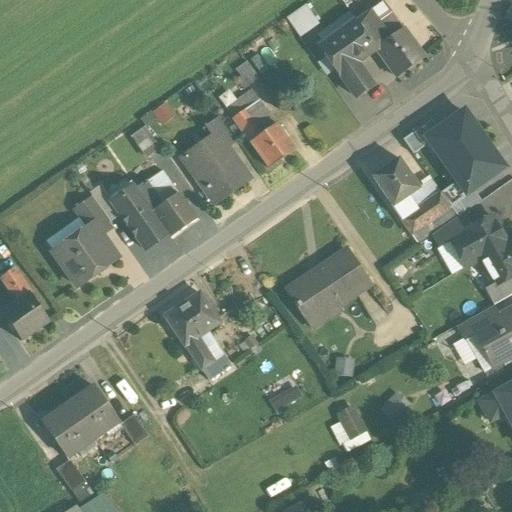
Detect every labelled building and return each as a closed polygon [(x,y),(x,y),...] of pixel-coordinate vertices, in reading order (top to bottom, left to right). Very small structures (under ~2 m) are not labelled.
[(384,3),(356,23),(365,34),(378,25),(392,15),(384,3)] [(288,16),(297,36),(318,26),(308,6),(288,16)] [(392,15),(378,25),(390,40),(404,31),(392,15)] [(365,34),(356,23),(321,48),(356,98),(358,97),(355,93),(367,84),(370,88),(372,87),(357,65),(365,57),(376,50),(365,34)] [(378,25),(365,34),(376,50),(390,40),(378,25)] [(390,40),(376,50),(397,79),(424,60),(404,31),(390,40)] [(248,63),(237,71),(242,78),(236,82),(243,92),(260,81),(248,63)] [(252,92),(225,110),(232,120),(232,119),(244,111),(245,112),(259,102),(252,92)] [(245,112),(244,111),(232,119),(232,120),(249,144),(261,135),(245,112)] [(458,184),(466,196),(504,171),(465,113),(438,131),(427,139),(431,144),(458,184)] [(235,143),(217,118),(204,128),(212,140),(216,137),(225,150),(235,143)] [(403,142),(413,156),(431,144),(427,139),(438,131),(432,122),(403,142)] [(261,135),(249,144),(267,170),(294,152),(275,125),(261,135)] [(157,152),(144,134),(135,141),(141,149),(148,158),(157,152)] [(212,140),(185,159),(182,155),(180,156),(215,206),(217,205),(215,202),(244,181),(247,184),(248,183),(225,150),(216,137),(212,140)] [(398,159),(373,178),(393,207),(407,197),(419,189),(398,159)] [(161,172),(150,180),(156,189),(167,181),(161,172)] [(167,181),(156,189),(150,180),(145,183),(161,206),(177,195),(167,181)] [(129,182),(109,197),(112,201),(110,203),(119,216),(143,250),(166,234),(151,213),(135,190),(133,187),(129,182)] [(161,206),(145,183),(135,190),(151,213),(161,206)] [(100,184),(88,193),(92,198),(109,223),(119,216),(110,203),(112,201),(109,197),(100,184)] [(466,196),(458,184),(441,195),(457,218),(465,213),(459,204),(465,199),(464,198),(466,196)] [(415,210),(402,219),(412,235),(428,224),(450,209),(439,194),(415,210)] [(161,206),(151,213),(166,234),(170,239),(195,221),(177,195),(161,206)] [(407,197),(393,207),(402,219),(415,210),(407,197)] [(92,198),(73,211),(85,229),(90,226),(99,238),(100,237),(112,228),(109,223),(92,198)] [(464,214),(431,237),(438,250),(450,243),(449,241),(472,229),(464,214)] [(491,218),(472,229),(449,241),(450,243),(465,268),(479,260),(506,245),(491,218)] [(428,224),(412,235),(418,243),(434,232),(428,224)] [(85,229),(52,253),(76,288),(116,260),(100,237),(99,238),(90,226),(85,229)] [(511,241),(506,245),(479,260),(493,287),(511,276),(511,241)] [(310,274),(287,290),(296,303),(295,304),(308,323),(336,305),(338,308),(370,287),(347,252),(311,276),(310,274)] [(30,295),(13,270),(1,278),(18,303),(30,295)] [(511,276),(493,287),(485,292),(494,307),(511,296),(511,276)] [(198,294),(163,318),(184,348),(185,348),(197,340),(207,333),(219,325),(198,294)] [(263,294),(254,301),(266,319),(274,314),(263,294)] [(18,303),(1,314),(21,342),(49,323),(30,295),(18,303)] [(492,309),(468,323),(474,334),(498,320),(492,309)] [(511,319),(506,322),(503,317),(498,320),(474,334),(490,363),(511,350),(511,319)] [(222,356),(207,333),(197,340),(212,362),(222,356)] [(197,340),(185,348),(201,371),(213,363),(212,362),(197,340)] [(222,356),(212,362),(213,363),(201,371),(207,381),(229,367),(222,356)] [(332,377),(351,379),(353,362),(334,360),(332,377)] [(511,385),(479,404),(490,423),(504,416),(511,429),(511,385)] [(95,389),(42,427),(65,459),(118,421),(95,389)] [(379,411),(392,423),(409,406),(396,394),(379,411)] [(285,398),(272,405),(277,413),(290,406),(285,398)] [(336,416),(349,442),(366,434),(353,407),(336,416)] [(132,417),(119,426),(135,447),(147,438),(132,417)] [(68,462),(55,471),(70,493),(83,483),(68,462)] [(427,492),(406,504),(410,511),(418,511),(434,503),(427,492)] [(77,511),(114,511),(103,494),(77,511)] [(484,511),(475,495),(464,501),(470,511),(484,511)] [(470,511),(464,501),(453,507),(456,511),(470,511)] [(302,503),(282,510),(282,511),(304,511),(305,511),(302,503)]
